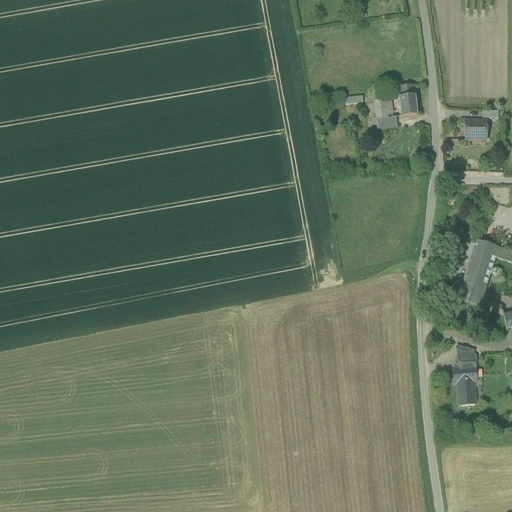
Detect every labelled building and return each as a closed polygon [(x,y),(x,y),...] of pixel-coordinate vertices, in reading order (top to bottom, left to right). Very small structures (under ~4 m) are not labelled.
[(399,99),(401,118),(417,117),(415,97),(413,86),(398,88),(399,99)] [(345,100),(346,106),(363,104),(362,98),(345,100)] [(386,106),(385,100),(374,101),(376,120),(393,119),(391,105),(386,106)] [(376,120),(377,130),(397,128),(396,118),(393,119),(376,120)] [(486,142),(487,142),(487,124),(466,123),(466,142),(479,142),(479,140),(486,140),(486,142)] [(482,299),(495,258),(499,247),(484,242),(477,240),(457,300),(479,307),(482,299)] [(511,251),(507,250),(499,247),(495,258),(511,263),(511,251)] [(254,305),(256,314),(303,306),(301,297),(254,305)] [(501,306),(482,299),(479,307),(503,315),(501,306)] [(456,348),(457,358),(474,357),(473,352),(456,348)] [(474,357),(457,358),(455,359),(455,366),(457,366),(475,365),(477,364),(476,357),(474,357)] [(473,383),(477,382),(475,368),(460,370),(453,371),(454,384),(457,384),(459,407),(475,406),(473,383)]
